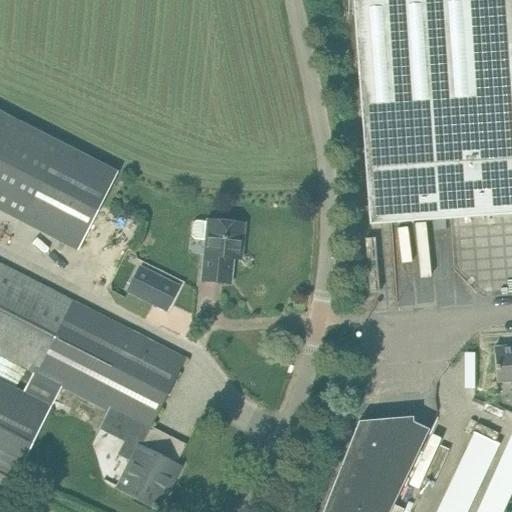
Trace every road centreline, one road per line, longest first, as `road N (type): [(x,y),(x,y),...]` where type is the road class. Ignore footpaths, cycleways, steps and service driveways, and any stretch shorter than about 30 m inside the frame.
road 1 (unclassified): [(250,511),(284,451),(301,394),(327,247),(325,164),(290,0)]
road 2 (residential): [(511,312),(361,321)]
